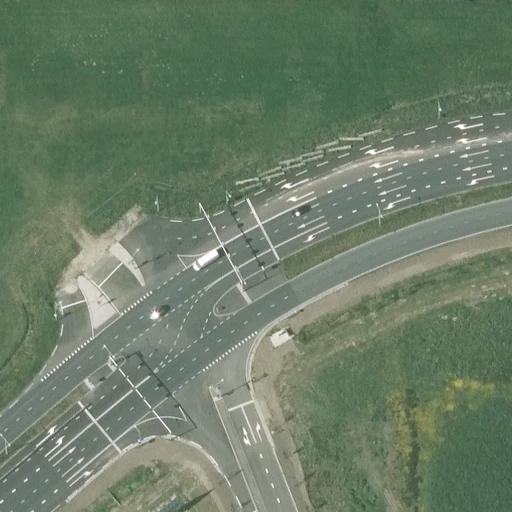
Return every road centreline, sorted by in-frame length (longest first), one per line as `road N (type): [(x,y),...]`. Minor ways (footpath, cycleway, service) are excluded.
road 1 (secondary): [(511,156),(363,191),(239,248),(178,289)]
road 2 (secondary): [(216,343),(327,274),(417,237),(511,212)]
road 3 (secondary): [(11,511),(179,368)]
road 4 (unclassified): [(283,511),(216,343)]
road 5 (unclassified): [(179,368),(250,511)]
